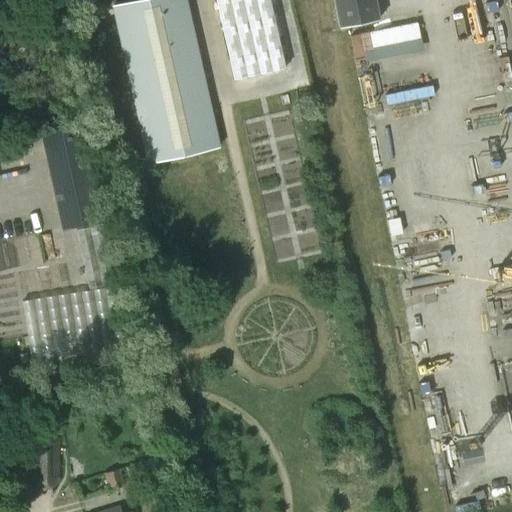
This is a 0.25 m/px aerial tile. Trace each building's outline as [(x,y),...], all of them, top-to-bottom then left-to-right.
[(186,0),(134,0),(111,5),(147,162),(219,146),(186,0)] [(269,0),(215,0),(233,78),(285,67),(269,0)] [(378,19),(374,0),(333,0),(339,26),(378,19)] [(371,49),(372,56),(421,46),(415,19),(349,32),(353,52),(371,49)] [(82,122),(42,131),(63,227),(103,219),(82,122)] [(104,222),(76,228),(89,288),(117,282),(104,222)] [(28,351),(54,348),(52,331),(42,332),(38,296),(22,298),(28,351)] [(176,365),(152,371),(156,387),(179,381),(176,365)] [(32,439),(32,480),(39,487),(51,487),(58,480),(59,439),(51,432),(40,432),(32,439)] [(117,467),(103,472),(109,489),(123,485),(117,467)]
